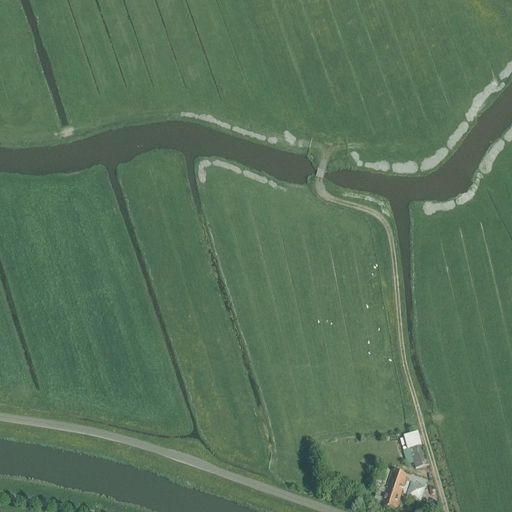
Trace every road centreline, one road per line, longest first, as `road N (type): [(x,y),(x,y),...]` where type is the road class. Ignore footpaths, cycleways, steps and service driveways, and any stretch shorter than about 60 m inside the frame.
road 1 (track): [(0,135),(56,133),(174,107),(305,138),(325,154),(322,165)]
road 2 (unclassified): [(334,511),(127,439),(0,417)]
road 3 (track): [(421,420),(404,359),(390,229),(379,215),(319,193),(322,165)]
